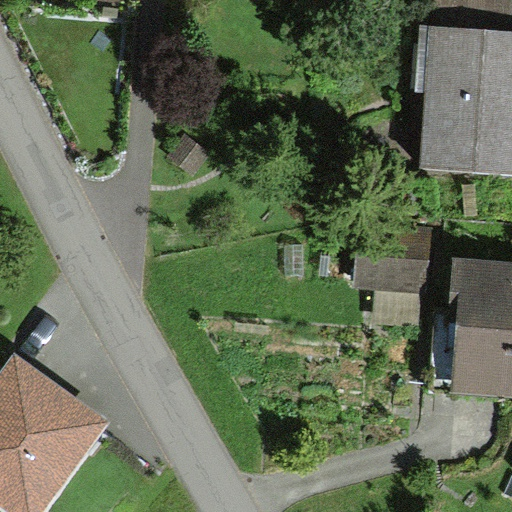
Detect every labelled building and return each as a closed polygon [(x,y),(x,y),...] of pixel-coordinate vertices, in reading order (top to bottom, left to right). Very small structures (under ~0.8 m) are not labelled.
[(511,0),(433,0),(431,27),(511,33),(511,0)] [(416,91),(426,92),(420,167),(511,173),(511,33),(431,27),(421,26),(416,91)] [(434,324),(442,228),(363,222),(358,286),(381,288),(378,320),(434,324)] [(452,316),(458,316),(453,393),(511,396),(511,262),(455,259),(452,316)] [(43,511),(108,423),(12,354),(0,370),(0,503),(12,511),(43,511)]
